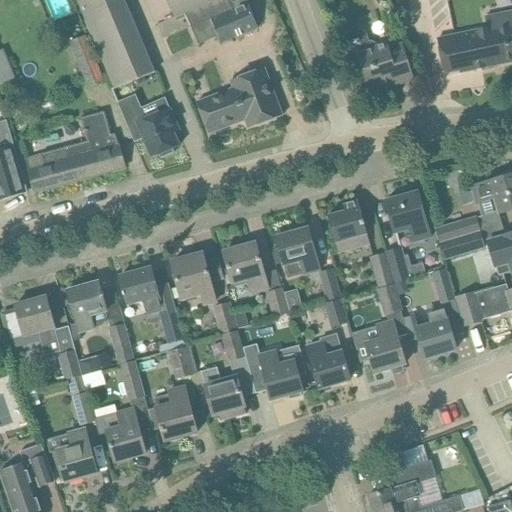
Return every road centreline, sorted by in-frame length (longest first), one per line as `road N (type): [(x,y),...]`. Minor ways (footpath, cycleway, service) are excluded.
road 1 (residential): [(369,141),(376,175),(0,275)]
road 2 (tertiary): [(0,241),(351,145)]
road 3 (residential): [(324,435),(511,364)]
road 4 (residential): [(162,511),(229,472),(324,435)]
road 5 (residential): [(295,0),(351,145)]
road 6 (tertiary): [(369,141),(511,123)]
